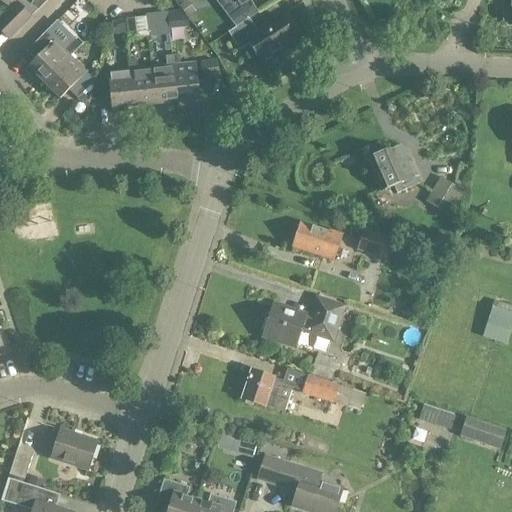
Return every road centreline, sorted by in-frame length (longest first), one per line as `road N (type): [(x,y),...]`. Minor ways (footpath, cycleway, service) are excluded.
road 1 (residential): [(220,170),(54,165),(0,96)]
road 2 (residential): [(160,383),(220,170)]
road 3 (residential): [(220,170),(260,124),(359,74)]
road 4 (residential): [(0,389),(160,383)]
road 5 (unclassified): [(511,68),(394,64),(359,74)]
road 6 (residential): [(121,511),(160,383)]
